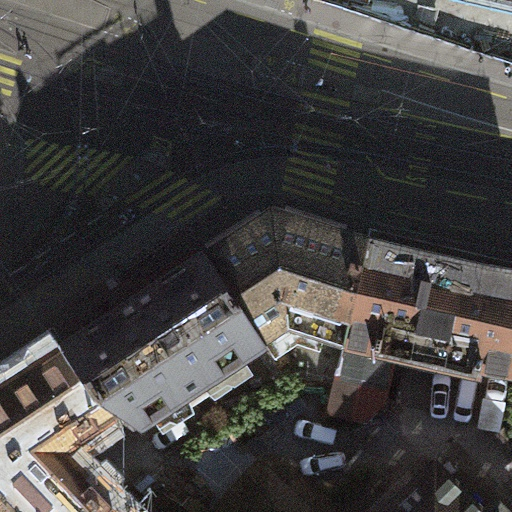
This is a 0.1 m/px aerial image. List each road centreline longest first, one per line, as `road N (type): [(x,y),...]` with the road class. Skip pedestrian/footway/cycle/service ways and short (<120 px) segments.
road 1 (tertiary): [(181,92),(511,172)]
road 2 (tertiary): [(511,112),(210,19)]
road 3 (tertiary): [(181,92),(126,178),(42,255),(0,281)]
road 4 (tertiary): [(0,63),(114,88),(181,92)]
